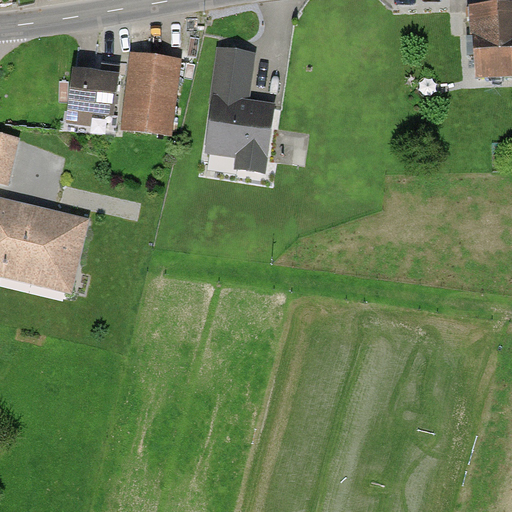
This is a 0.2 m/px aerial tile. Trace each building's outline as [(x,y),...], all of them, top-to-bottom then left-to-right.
[(511,10),(477,12),(479,81),(511,80),(511,10)] [(261,54),(228,50),(213,154),(246,159),(243,175),(276,179),(286,107),(254,102),(261,54)] [(179,64),(133,59),(125,131),(170,136),(179,64)] [(113,119),(118,75),(103,73),(102,79),(75,76),(69,123),(91,126),(92,116),(113,119)] [(16,145),(0,141),(0,182),(8,184),(16,145)] [(38,266),(72,275),(83,227),(0,206),(0,273),(2,274),(5,262),(37,270),(38,266)]
